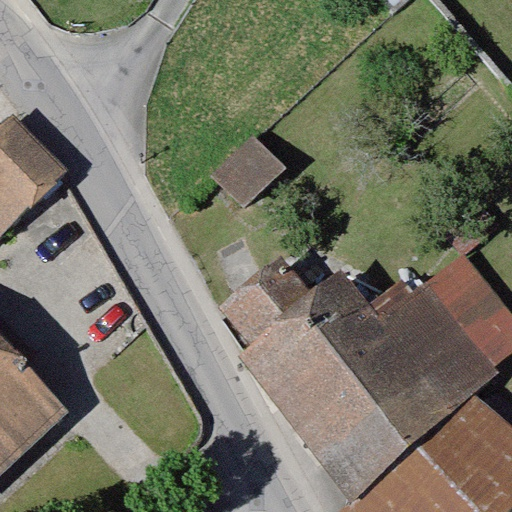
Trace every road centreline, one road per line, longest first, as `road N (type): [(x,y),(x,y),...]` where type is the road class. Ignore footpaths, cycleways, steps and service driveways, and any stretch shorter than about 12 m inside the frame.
road 1 (unclassified): [(0,36),(83,155),(234,439),(283,511)]
road 2 (unknown): [(83,155),(193,0)]
